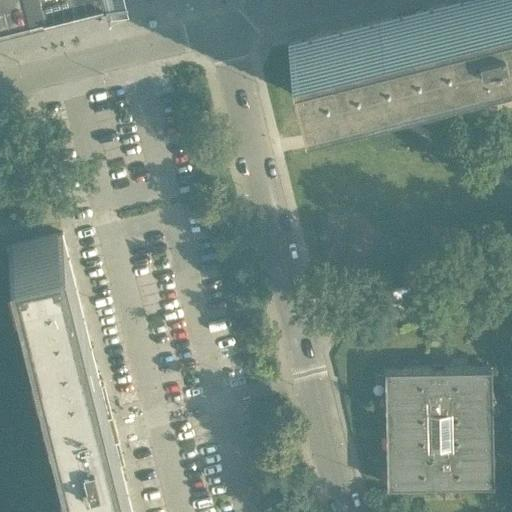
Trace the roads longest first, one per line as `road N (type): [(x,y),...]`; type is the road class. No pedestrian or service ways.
road 1 (residential): [(297,321),(224,24)]
road 2 (unclassified): [(115,234),(180,511)]
road 3 (residential): [(511,269),(297,321)]
road 4 (residential): [(343,511),(297,321)]
road 5 (residential): [(75,62),(224,24)]
road 6 (unclassified): [(75,62),(107,202)]
